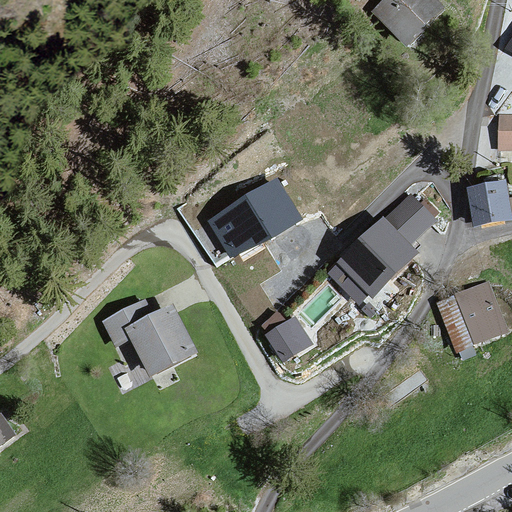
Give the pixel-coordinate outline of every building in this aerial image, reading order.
[(445,8),(437,0),(384,0),(373,11),(407,45),(445,8)] [(511,115),(499,115),(499,150),(511,149),(511,115)] [(299,218),(276,179),(207,221),(231,260),(299,218)] [(506,180),(468,187),(475,223),(511,216),(511,197),(509,198),(506,180)] [(438,221),(409,193),(385,217),(382,214),(341,255),(343,258),(327,273),(359,305),(368,295),(373,300),(421,252),(414,245),(438,221)] [(511,330),(490,287),(441,308),(463,361),(511,341),(511,330)] [(143,301),(104,321),(118,349),(131,343),(150,380),(199,354),(173,305),(151,316),(143,301)] [(313,344),(295,316),(287,320),(278,310),(261,326),(268,332),(264,335),(283,363),(313,344)] [(0,455),(20,442),(2,420),(0,422),(0,455)]
